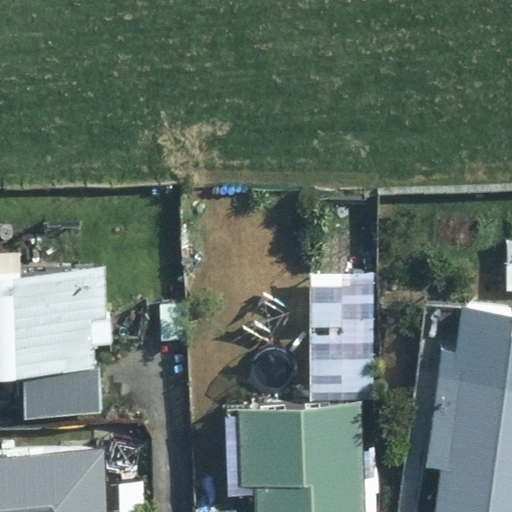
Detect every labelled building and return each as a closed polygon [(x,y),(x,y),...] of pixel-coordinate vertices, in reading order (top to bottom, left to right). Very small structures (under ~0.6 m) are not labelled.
[(106,258),(0,261),(0,366),(16,366),(17,412),(100,409),(99,363),(109,362),(106,258)] [(510,301),(457,294),(451,341),(437,339),(421,459),(435,461),(428,511),(511,511),(511,321),(507,320),(510,301)] [(362,511),(359,391),(233,395),(235,478),(251,477),(252,511),(362,511)] [(0,511),(102,511),(100,441),(0,444),(0,511)] [(235,511),(235,501),(190,504),(190,511),(235,511)]
